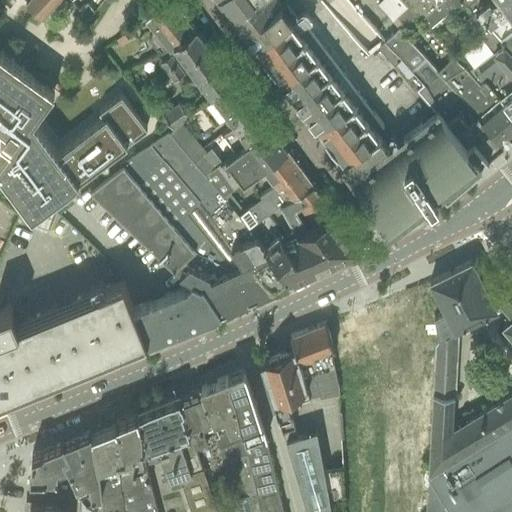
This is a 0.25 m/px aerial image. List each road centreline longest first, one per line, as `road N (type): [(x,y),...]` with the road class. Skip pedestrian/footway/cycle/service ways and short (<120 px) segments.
road 1 (tertiary): [(0,431),(242,333),(390,260)]
road 2 (residential): [(390,260),(201,0)]
